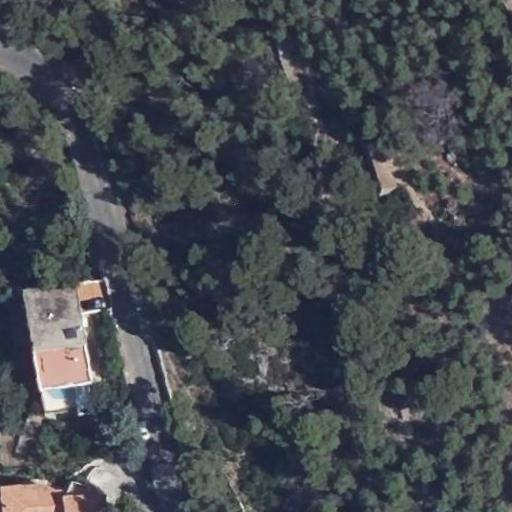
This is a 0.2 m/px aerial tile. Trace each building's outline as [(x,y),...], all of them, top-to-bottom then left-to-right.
[(404,139),(374,147),(386,191),(417,183),(404,139)] [(77,286),(47,291),(61,378),(91,373),(77,286)] [(61,378),(47,291),(26,294),(35,346),(42,393),(47,392),(44,380),(43,370),(45,364),(48,360),(51,361),(54,364),(54,374),(57,379),(61,383),(66,383),(73,387),(73,388),(93,385),(91,373),(61,378)] [(41,412),(83,406),(80,389),(38,395),(41,412)] [(6,511),(109,511),(108,499),(74,502),(74,496),(73,489),(56,491),(41,485),(21,487),(22,493),(16,494),(17,503),(6,504),(6,511)] [(6,504),(17,503),(16,494),(22,493),(21,487),(4,489),(4,495),(6,504)] [(74,502),(108,499),(107,493),(74,496),(74,502)]
